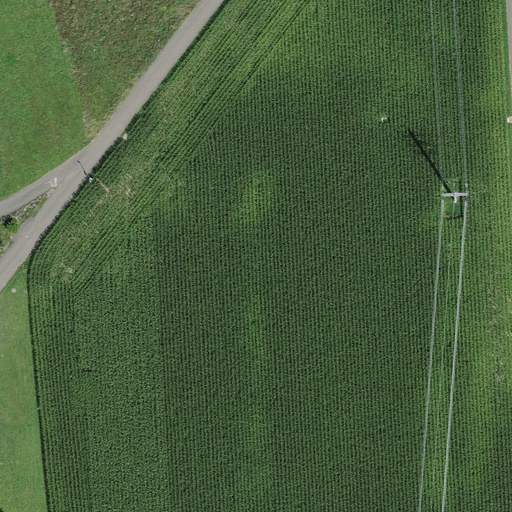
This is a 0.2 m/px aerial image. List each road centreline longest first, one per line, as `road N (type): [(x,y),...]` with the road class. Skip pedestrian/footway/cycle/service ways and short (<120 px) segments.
road 1 (residential): [(84,161),(211,0)]
road 2 (residential): [(0,271),(84,161)]
